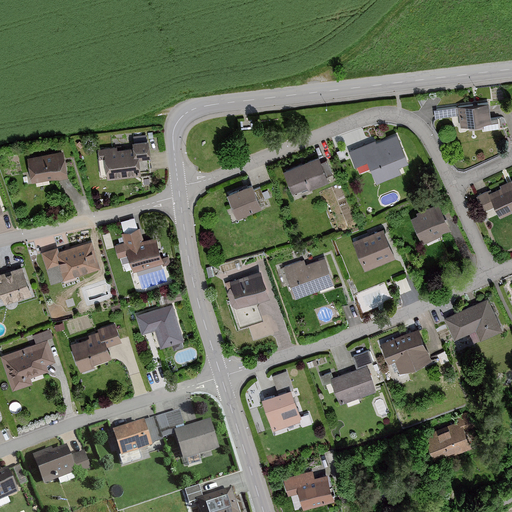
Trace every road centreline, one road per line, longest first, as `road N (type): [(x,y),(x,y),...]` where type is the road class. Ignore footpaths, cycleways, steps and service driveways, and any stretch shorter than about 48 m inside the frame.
road 1 (residential): [(179,192),(369,116),(398,115),(418,125),(434,149),(491,275)]
road 2 (residential): [(511,68),(194,108),(174,129),(179,192)]
road 3 (residential): [(221,377),(491,275)]
road 4 (residential): [(0,452),(221,377)]
road 5 (residential): [(179,192),(190,269),(221,377)]
road 6 (residential): [(0,240),(179,192)]
road 7 (residential): [(221,377),(265,511)]
